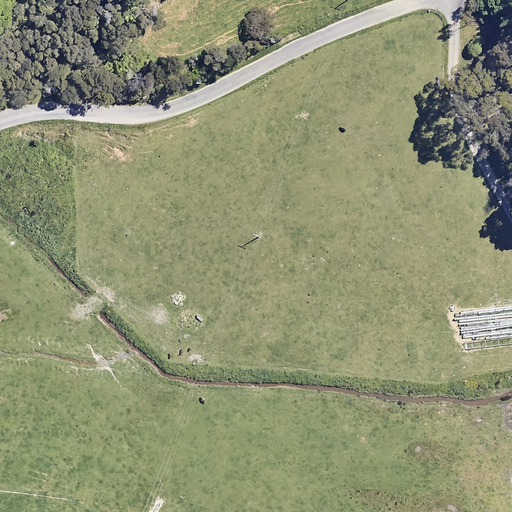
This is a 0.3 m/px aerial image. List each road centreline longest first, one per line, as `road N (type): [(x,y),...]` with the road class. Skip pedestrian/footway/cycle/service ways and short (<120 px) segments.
road 1 (unclassified): [(419,0),(298,45),(182,105),(138,115),(62,108),(0,120)]
road 2 (unclassified): [(447,0),(462,114),(511,214)]
